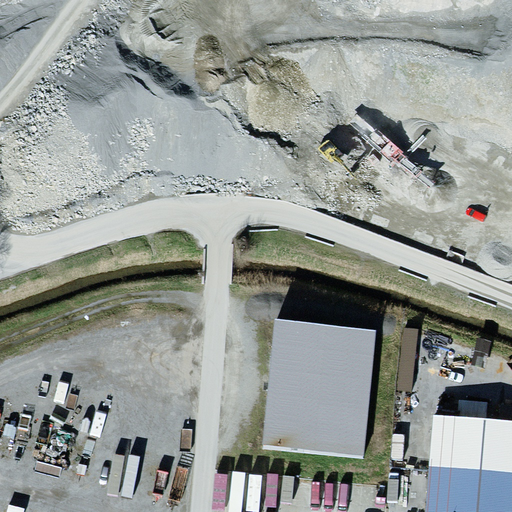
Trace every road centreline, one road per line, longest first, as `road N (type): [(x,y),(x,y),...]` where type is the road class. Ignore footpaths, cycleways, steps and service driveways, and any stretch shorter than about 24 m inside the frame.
road 1 (unknown): [(0,385),(53,361),(218,329)]
road 2 (track): [(0,105),(78,0)]
